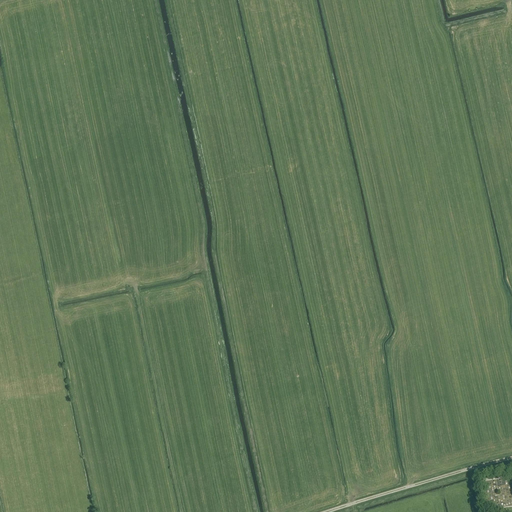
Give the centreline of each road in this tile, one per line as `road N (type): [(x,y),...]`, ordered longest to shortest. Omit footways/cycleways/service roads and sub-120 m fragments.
road 1 (track): [(137,290),(184,511)]
road 2 (track): [(330,511),(511,457)]
